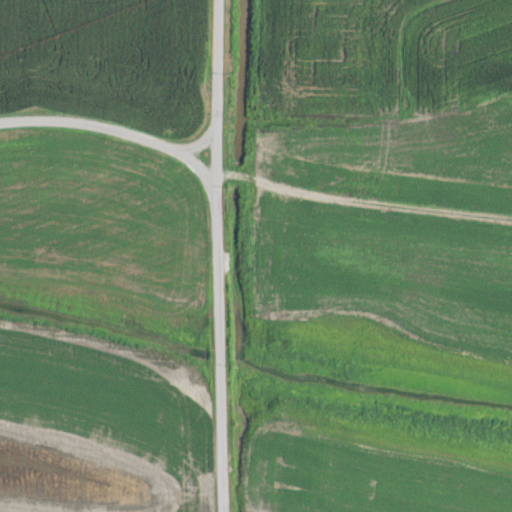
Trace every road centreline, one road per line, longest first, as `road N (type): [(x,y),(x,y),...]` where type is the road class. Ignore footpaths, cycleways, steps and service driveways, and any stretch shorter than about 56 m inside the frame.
road 1 (residential): [(216,0),(221,511)]
road 2 (residential): [(0,121),(120,129),(176,148),(216,193)]
